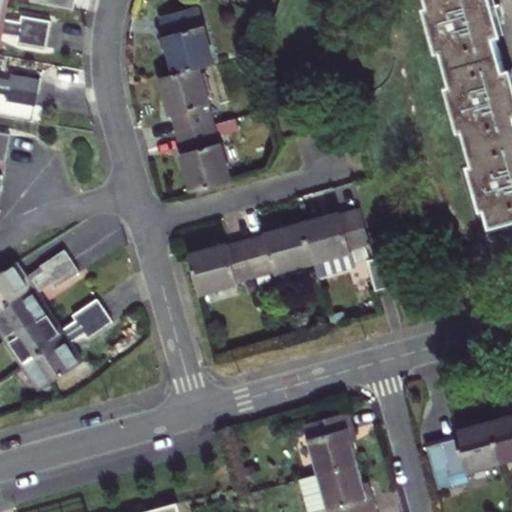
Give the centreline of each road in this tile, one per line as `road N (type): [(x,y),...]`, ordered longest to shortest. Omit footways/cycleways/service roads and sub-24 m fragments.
road 1 (residential): [(0,468),(196,413)]
road 2 (residential): [(137,194),(109,71),(115,0)]
road 3 (residential): [(196,413),(145,224)]
road 4 (residential): [(196,413),(383,361)]
road 5 (residential): [(326,176),(145,224)]
road 6 (residential): [(425,511),(383,361)]
road 7 (residential): [(137,194),(48,216),(0,243)]
road 8 (residential): [(383,361),(511,325)]
